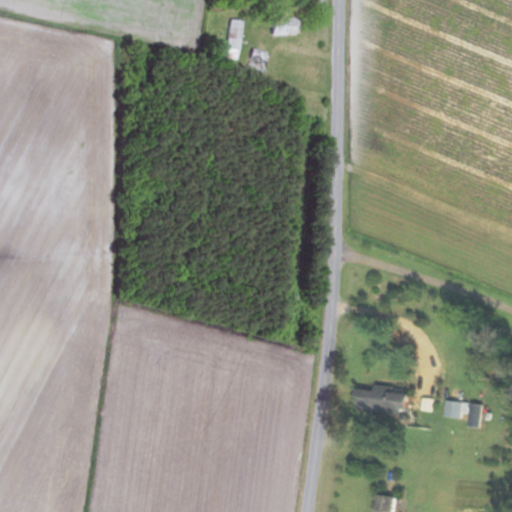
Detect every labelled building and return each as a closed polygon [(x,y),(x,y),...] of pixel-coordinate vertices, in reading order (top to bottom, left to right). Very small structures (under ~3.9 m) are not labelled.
[(294,16),(267,16),(267,35),(294,35),(294,16)] [(238,20),(225,20),(224,59),(237,59),(238,20)] [(264,53),(250,49),(245,69),(259,73),(264,53)] [(410,413),(412,391),(379,387),(378,390),(360,388),(357,407),(410,413)] [(376,511),(396,511),(398,496),(378,494),(376,511)]
